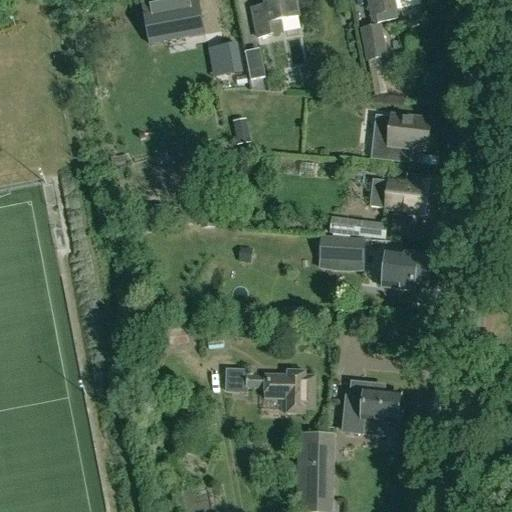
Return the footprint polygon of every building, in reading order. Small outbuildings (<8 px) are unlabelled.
[(148,32),(150,31),(151,39),(154,40),(166,38),(168,35),(167,28),(175,26),(177,39),(203,34),(200,21),(204,20),(204,21),(212,19),(208,0),(201,0),(200,0),(183,0),(163,4),(162,0),(156,0),(143,3),(146,19),(143,20),(145,29),(148,28),(148,32)] [(265,0),(267,6),(254,9),(260,38),(283,33),(281,21),(300,17),(296,0),(265,0)] [(369,0),(373,17),(397,12),(394,0),(369,0)] [(411,30),(434,31),(435,8),(402,7),(402,14),(412,14),(411,30)] [(390,95),(383,60),(391,59),(384,26),(362,30),(369,63),(371,63),(377,97),(390,95)] [(250,87),(248,70),(243,72),(239,46),(224,48),(224,51),(211,53),(214,75),(228,73),(228,74),(221,75),(224,90),(250,87)] [(266,79),(260,51),(245,54),(251,82),(266,79)] [(378,118),(373,160),(409,164),(411,150),(429,152),(429,147),(434,145),(435,138),(431,135),(432,122),(393,117),(393,119),(378,118)] [(235,134),(238,147),(251,144),(248,131),(235,134)] [(421,218),(438,220),(442,185),(432,184),(432,178),(409,176),(408,185),(375,181),(372,209),(421,214),(421,218)] [(217,213),(202,215),(203,230),(218,229),(217,213)] [(330,235),(386,242),(388,226),(332,219),(330,235)] [(367,264),(368,240),(323,237),(321,261),(367,264)] [(390,252),(390,253),(385,288),(417,292),(418,283),(430,285),(433,257),(390,252)] [(185,322),(172,324),(146,327),(148,349),(175,346),(188,344),(185,322)] [(289,373),(289,376),(267,375),(267,376),(249,376),(230,376),(229,397),(248,399),(249,390),(267,390),(267,401),(288,402),(288,415),(305,416),(305,411),(324,412),(325,378),(306,377),(306,373),(289,373)] [(399,424),(402,396),(385,394),(386,388),(354,385),(352,409),(366,411),(365,421),(399,424)] [(298,435),(296,511),(333,511),(336,436),(298,435)]
